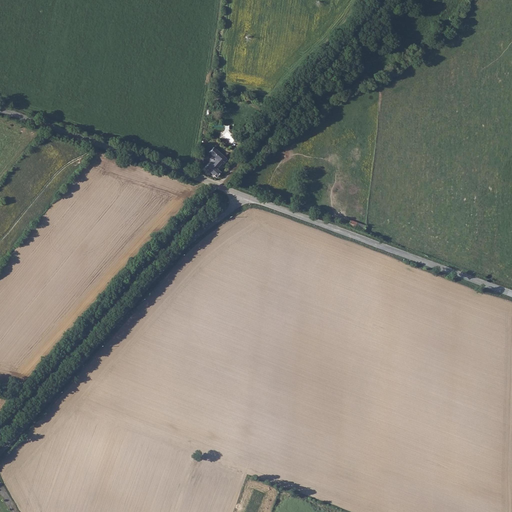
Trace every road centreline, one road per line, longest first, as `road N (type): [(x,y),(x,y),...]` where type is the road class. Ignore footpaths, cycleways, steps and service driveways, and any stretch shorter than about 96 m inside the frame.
road 1 (unclassified): [(0,452),(193,237),(245,196)]
road 2 (unclassified): [(511,292),(245,196)]
road 3 (unclassified): [(245,196),(0,108)]
